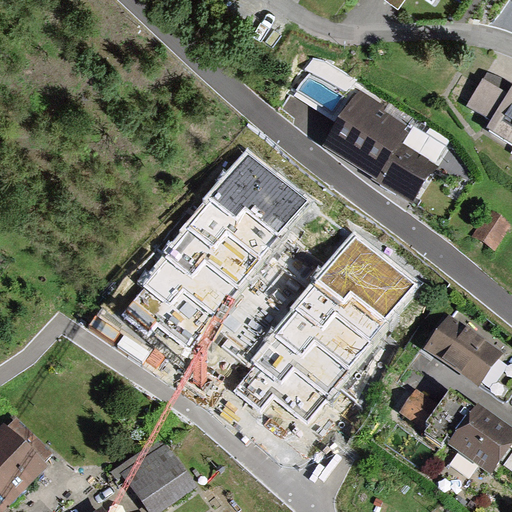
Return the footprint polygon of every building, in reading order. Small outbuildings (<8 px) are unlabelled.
[(431,0),(385,0),(397,9),(402,0),(429,0),(431,1),(431,0)] [(481,127),(511,145),(511,86),(507,84),(503,91),(479,76),(464,102),(488,116),(481,127)] [(327,142),(414,197),(435,165),(399,142),(410,126),(358,93),(327,142)] [(308,202),(250,153),(118,311),(147,335),(159,320),(189,345),(217,311),(246,276),(277,239),(291,223),(308,202)] [(507,227),(485,214),(469,241),(492,254),(507,227)] [(413,285),(355,237),(253,358),(262,365),(242,389),(260,404),(274,388),(305,414),(317,400),(330,384),(358,351),(385,319),(398,303),(413,285)] [(449,319),(426,354),(479,390),(503,355),(449,319)] [(418,389),(398,416),(442,448),(450,437),(446,443),(491,475),(511,446),(511,427),(477,402),(473,407),(448,389),(437,403),(418,389)] [(8,425),(0,432),(0,511),(4,511),(51,466),(45,460),(52,453),(17,419),(9,427),(8,425)] [(165,444),(123,473),(149,511),(159,511),(196,487),(165,444)]
